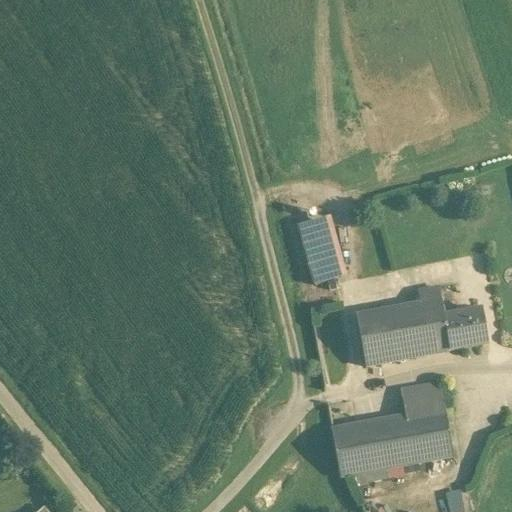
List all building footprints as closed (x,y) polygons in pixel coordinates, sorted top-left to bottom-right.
[(330,219),(299,227),(315,287),(346,278),(330,219)] [(439,290),(418,294),(420,306),(391,312),(400,362),(431,356),(430,351),(448,348),(449,353),(488,346),(482,312),(444,319),(439,290)] [(391,312),(356,318),(365,368),(400,362),(391,312)] [(439,385),(400,392),(406,419),(331,432),(340,479),(453,459),(439,385)] [(447,494),(450,511),(463,511),(460,491),(447,494)]
